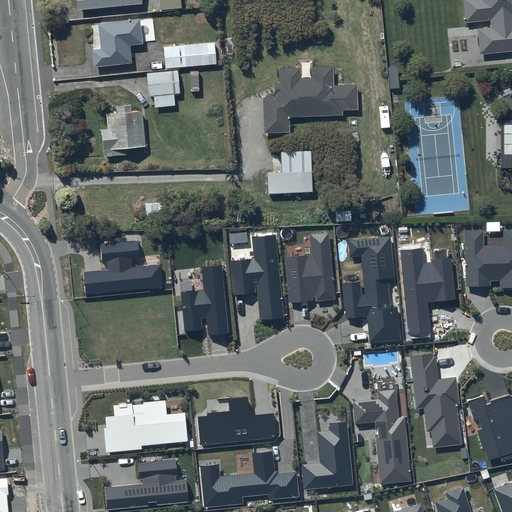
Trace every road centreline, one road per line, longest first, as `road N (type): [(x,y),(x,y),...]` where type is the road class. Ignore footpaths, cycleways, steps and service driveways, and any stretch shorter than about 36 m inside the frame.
road 1 (residential): [(302,357),(50,381)]
road 2 (tertiary): [(9,0),(26,169),(2,213)]
road 3 (tertiary): [(2,213),(34,254),(50,381)]
road 4 (tertiary): [(50,381),(63,511)]
